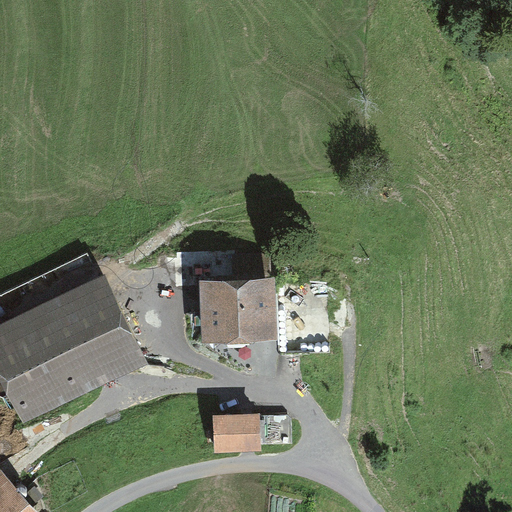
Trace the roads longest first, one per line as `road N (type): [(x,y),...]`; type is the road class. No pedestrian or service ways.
road 1 (unclassified): [(106,511),(150,486),(257,464),(323,471),(373,511)]
road 2 (unknown): [(323,471),(311,406),(288,371),(259,355),(181,341)]
